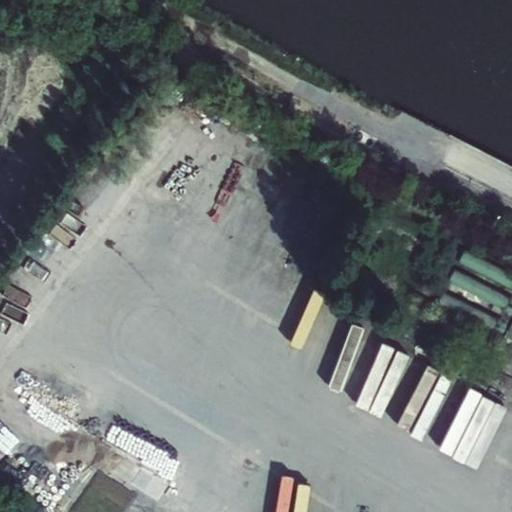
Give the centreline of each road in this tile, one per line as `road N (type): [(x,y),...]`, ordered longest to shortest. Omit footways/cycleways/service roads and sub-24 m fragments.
road 1 (unknown): [(177,340),(470,511)]
road 2 (unknown): [(195,511),(177,436),(177,340)]
